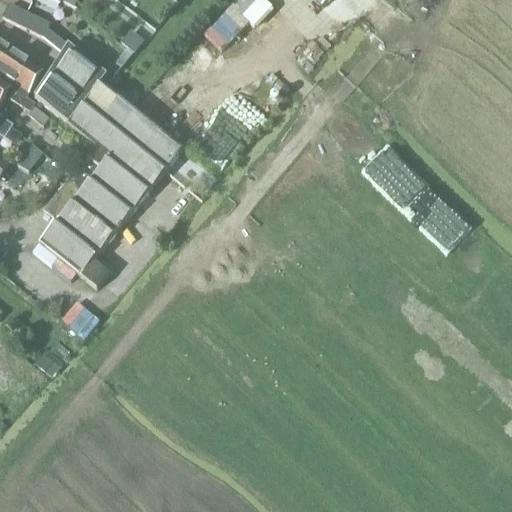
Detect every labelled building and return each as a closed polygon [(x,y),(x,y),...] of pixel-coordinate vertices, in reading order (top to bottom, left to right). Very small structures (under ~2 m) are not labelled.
[(78,1),(75,0),(18,0),(32,6),(34,0),(51,0),(60,4),(61,3),(74,9),(78,1)] [(237,0),(230,8),(242,20),(261,0),(260,0),(237,0)] [(311,0),(322,10),(331,0),(311,0)] [(2,21),(42,41),(62,57),(35,100),(94,150),(42,214),(55,224),(37,246),(94,292),(107,278),(90,264),(183,153),(106,89),(110,83),(87,65),(68,48),(48,32),(50,27),(9,7),(2,21)] [(0,107),(6,99),(30,115),(34,108),(35,106),(26,101),(43,74),(0,46),(0,107)] [(95,55),(87,65),(110,83),(118,74),(95,55)] [(167,72),(138,105),(150,116),(159,106),(191,133),(211,109),(167,72)] [(30,115),(29,117),(44,129),(51,120),(34,108),(30,115)] [(0,139),(4,142),(5,142),(11,132),(13,129),(0,120),(1,119),(0,117),(0,139)] [(35,147),(19,166),(29,174),(45,155),(35,147)] [(377,181),(443,254),(470,229),(404,157),(377,181)] [(0,179),(8,166),(0,161),(0,179)] [(44,359),(37,368),(51,379),(58,370),(44,359)]
